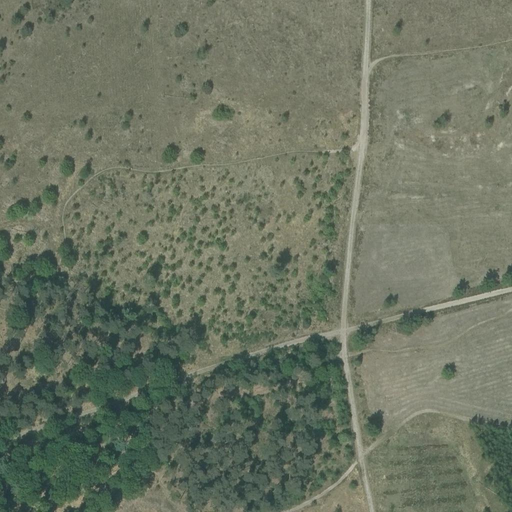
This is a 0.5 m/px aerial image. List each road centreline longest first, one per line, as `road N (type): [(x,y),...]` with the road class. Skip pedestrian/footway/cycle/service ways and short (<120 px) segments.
road 1 (track): [(341,330),(0,441)]
road 2 (track): [(370,511),(341,330)]
road 3 (track): [(341,330),(359,151)]
road 4 (track): [(511,290),(341,330)]
